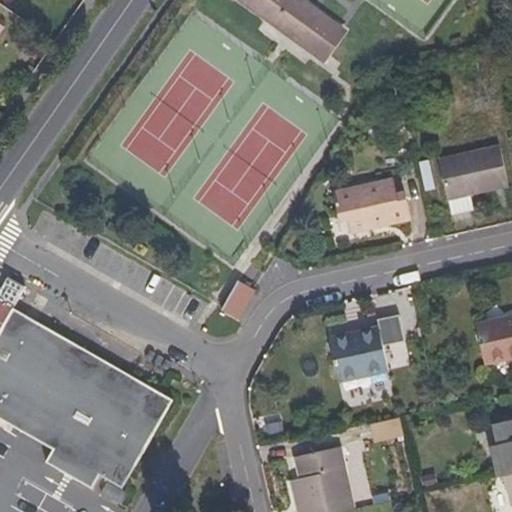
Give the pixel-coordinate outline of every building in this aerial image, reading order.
[(239,0),(237,4),(310,56),(330,28),(297,4),(299,0),(239,0)] [(507,182),(498,139),(437,153),(448,205),(478,199),(476,189),(507,182)] [(422,163),(426,191),(435,189),(431,161),(422,163)] [(411,216),(406,192),(397,194),(394,178),(332,191),(338,215),(345,214),(348,229),(411,216)] [(243,312),(260,281),(238,269),(220,300),(243,312)] [(119,487),(169,397),(10,309),(20,289),(4,280),(0,286),(0,421),(51,450),(43,464),(91,491),(99,476),(119,487)] [(377,292),(378,303),(391,301),(393,317),(404,315),(406,336),(415,334),(409,287),(377,292)] [(511,308),(472,318),(481,355),(511,347),(511,308)] [(384,364),(376,322),(328,332),(337,374),(384,364)] [(403,434),(399,416),(373,422),(377,440),(403,434)] [(511,471),(511,420),(494,424),(498,446),(490,448),(497,475),(505,473),(511,471)] [(331,511),(352,507),(338,447),(292,458),(298,487),(291,489),(297,511),(331,511)]
